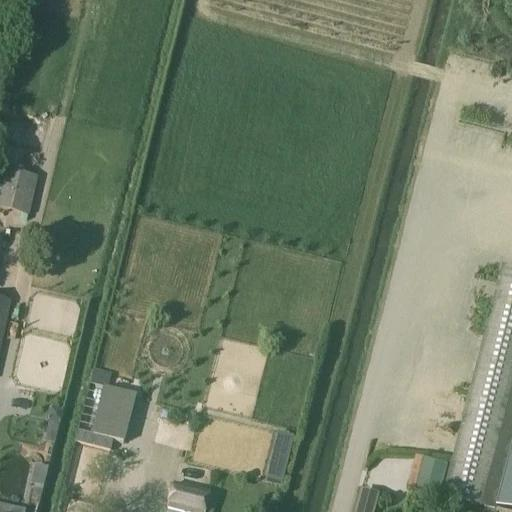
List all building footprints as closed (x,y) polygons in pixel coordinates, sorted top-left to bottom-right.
[(1,171),(0,176),(0,211),(29,219),(39,180),(1,171)] [(442,498),(499,511),(511,511),(511,270),(501,268),(442,498)] [(0,301),(0,350),(11,303),(0,301)] [(102,390),(107,391),(110,378),(110,376),(93,372),(89,386),(102,390)] [(128,417),(95,408),(88,436),(112,442),(121,445),(128,417)] [(45,425),(59,428),(63,412),(48,409),(45,425)] [(109,454),(112,442),(88,436),(77,433),(74,445),(109,454)] [(410,489),(442,494),(447,463),(415,458),(410,489)] [(281,486),(285,469),(269,465),(264,482),(281,486)] [(204,511),(209,493),(172,484),(165,510),(173,511),(204,511)] [(376,511),(380,493),(359,489),(354,511),(376,511)]
